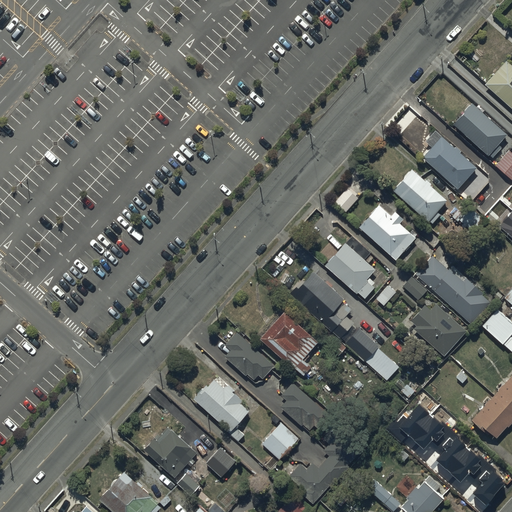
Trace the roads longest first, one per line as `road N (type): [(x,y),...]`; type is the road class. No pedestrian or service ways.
road 1 (tertiary): [(113,384),(459,0)]
road 2 (tertiary): [(0,510),(113,384)]
road 3 (unclassified): [(0,282),(113,384)]
